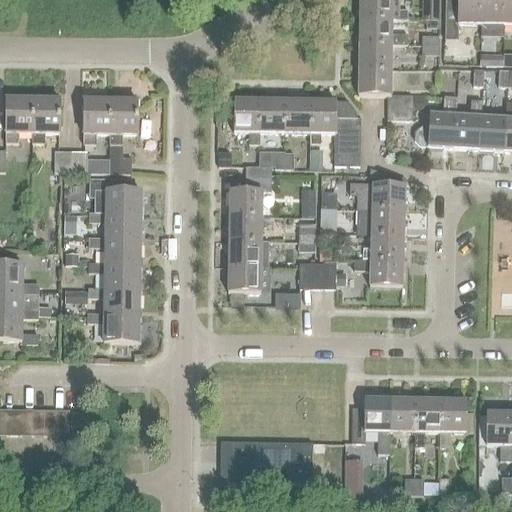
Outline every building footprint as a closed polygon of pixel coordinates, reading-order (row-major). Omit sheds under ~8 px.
[(392,22),(407,23),(407,12),(398,12),(398,0),(358,0),(358,22),(392,22)] [(426,24),(439,25),(439,0),(421,0),(422,24),(426,24)] [(457,26),(479,26),(479,0),(457,0),(457,3),(445,3),(444,43),(457,43),(457,26)] [(479,0),(479,26),(502,27),(502,0),(479,0)] [(511,0),(502,0),(502,27),(511,26),(511,0)] [(392,22),(358,22),(358,49),(392,49),(392,46),(407,46),(407,35),(392,35),(392,22)] [(422,40),(422,49),(438,49),(439,40),(422,40)] [(392,49),(358,49),(358,74),(392,73),(392,49)] [(438,49),(422,49),(422,59),(438,60),(438,49)] [(503,58),(480,58),(480,69),(503,70),(503,58)] [(392,73),(358,74),(357,99),(360,99),(386,100),(386,112),(413,112),(413,98),(391,98),(392,73)] [(482,90),(483,74),(474,74),(473,90),(482,90)] [(508,91),(508,74),(498,74),(498,91),(508,91)] [(419,148),(427,149),(426,149),(451,151),(454,118),(455,118),(457,100),(444,99),(442,118),(429,117),(428,129),(421,129),(417,131),(414,134),(413,142),(416,145),(419,148)] [(427,100),(414,100),(413,113),(426,113),(427,100)] [(31,136),(31,102),(5,102),(5,146),(18,146),(18,136),(31,136)] [(31,102),(31,136),(31,146),(44,146),(44,136),(58,136),(58,102),(31,102)] [(232,133),(248,134),(247,146),(258,146),(259,134),(259,102),(234,102),(232,133)] [(259,102),(259,134),(284,135),(284,103),(259,102)] [(94,137),(110,137),(110,103),(82,103),(82,147),(94,147),(94,137)] [(110,103),(110,137),(110,177),(131,177),(131,160),(122,160),(122,137),(137,137),(137,103),(110,103)] [(284,103),(284,135),(309,136),(310,103),(284,103)] [(320,136),(334,137),(334,133),(334,120),(355,121),(355,116),(347,105),(335,104),(310,103),(309,136),(309,146),(320,147),(320,136)] [(454,118),(451,151),(478,153),(480,120),(481,104),(469,103),(468,119),(455,118),(454,118)] [(511,155),(511,106),(505,106),(505,122),(502,154),(511,155)] [(386,124),(388,124),(413,124),(413,112),(386,112),(386,124)] [(360,121),(355,121),(334,120),(334,133),(360,133),(360,121)] [(502,154),(505,122),(480,120),(478,153),(502,154)] [(334,133),(334,137),(334,143),(360,144),(360,133),(334,133)] [(334,143),(334,157),(359,158),(360,144),(334,143)] [(71,176),(71,155),(55,155),(54,176),(71,176)] [(71,155),(71,176),(87,176),(87,155),(71,155)] [(284,174),(285,157),(275,156),(274,174),(284,174)] [(294,157),(285,157),(284,174),(293,175),(294,157)] [(359,169),(359,158),(334,157),(333,169),(359,169)] [(101,177),(110,177),(110,163),(101,163),(101,177)] [(270,178),(270,173),(270,170),(246,170),(245,183),(270,183),(270,178)] [(356,214),(357,214),(403,215),(404,181),(370,173),(370,181),(374,181),(374,188),(349,187),(349,199),(356,199),(356,214)] [(105,215),(105,218),(140,219),(140,193),(130,193),(130,182),(88,181),(88,200),(94,200),(94,215),(105,215)] [(229,195),(229,220),(261,220),(261,196),(270,196),(270,183),(245,183),(245,195),(229,195)] [(335,196),(321,195),(320,213),(334,214),(335,196)] [(315,208),(300,208),(300,221),(315,221),(315,208)] [(403,215),(370,214),(357,214),(356,239),(369,240),(369,238),(403,239),(403,215)] [(140,219),(105,218),(105,215),(94,215),(88,215),(88,225),(105,225),(105,241),(104,243),(139,244),(140,219)] [(64,230),(76,230),(77,220),(64,220),(64,230)] [(229,220),(228,244),(260,245),(261,220),(229,220)] [(320,226),(319,237),(333,238),(335,238),(335,226),(320,226)] [(298,228),(298,237),(315,238),(315,228),(298,228)] [(315,247),(315,238),(298,237),(298,247),(315,247)] [(369,238),(369,240),(369,263),(402,264),(403,239),(369,238)] [(139,244),(104,243),(105,241),(89,241),(89,251),(104,251),(103,266),(104,268),(139,269),(139,244)] [(268,245),(260,245),(228,244),(228,270),(260,271),(267,271),(268,245)] [(319,262),(323,262),(332,262),(333,245),(323,245),(319,245),(319,262)] [(298,247),(298,256),(315,256),(315,247),(298,247)] [(79,258),(65,258),(65,270),(79,270),(79,258)] [(0,293),(22,293),(22,296),(38,297),(38,286),(23,286),(23,268),(18,268),(18,260),(0,259),(0,293)] [(323,262),(323,267),(324,267),(324,293),(335,294),(335,290),(335,276),(336,263),(332,262),(323,262)] [(401,290),(402,264),(369,263),(354,262),(354,272),(369,273),(368,289),(401,290)] [(139,269),(104,268),(103,266),(88,265),(88,274),(103,275),(103,291),(104,294),(139,294),(139,269)] [(298,292),(312,293),(312,267),(299,266),(298,292)] [(324,267),(323,267),(312,267),(312,293),(324,293),(324,267)] [(259,296),(260,271),(228,270),(227,295),(259,296)] [(335,290),(346,290),(346,276),(335,276),(335,290)] [(139,294),(104,294),(103,291),(88,291),(87,301),(103,301),(103,316),(102,318),(138,319),(139,294)] [(22,312),(22,296),(22,293),(0,293),(0,317),(22,318),(21,322),(38,322),(38,321),(50,321),(50,311),(37,311),(37,312),(22,312)] [(77,307),(77,295),(65,294),(65,307),(77,307)] [(138,319),(102,318),(103,316),(87,316),(87,326),(103,327),(103,345),(138,346),(138,319)] [(21,322),(22,318),(0,317),(0,344),(20,345),(20,348),(37,348),(37,337),(21,337),(21,322)] [(133,358),(134,366),(143,365),(142,357),(133,358)] [(352,413),(351,417),(351,446),(363,447),(363,434),(377,434),(376,456),(387,457),(388,435),(388,402),(364,401),(364,413),(352,413)] [(388,435),(413,435),(414,435),(414,402),(388,402),(388,435)] [(440,403),(414,402),(414,435),(413,435),(413,450),(423,450),(424,436),(439,436),(440,403)] [(465,403),(440,403),(439,436),(438,450),(449,450),(449,435),(473,436),(474,416),(465,416),(465,403)] [(6,413),(5,439),(18,439),(19,413),(6,413)] [(19,413),(18,439),(31,439),(31,414),(19,413)] [(31,414),(31,439),(44,439),(44,414),(31,414)] [(56,439),(56,414),(44,414),(44,439),(56,439)] [(56,414),(56,439),(68,439),(68,414),(56,414)] [(83,432),(83,416),(71,416),(71,432),(83,432)] [(511,465),(511,450),(508,450),(508,416),(479,416),(479,449),(500,450),(499,465),(511,465)] [(310,446),(220,444),(220,486),(309,487),(310,446)] [(510,498),(510,482),(501,482),(501,497),(510,498)] [(405,483),(404,499),(413,499),(413,483),(405,483)] [(413,483),(413,499),(422,499),(423,483),(413,483)] [(448,499),(447,483),(438,483),(438,500),(448,499)] [(343,485),(343,504),(360,504),(360,485),(343,485)]
